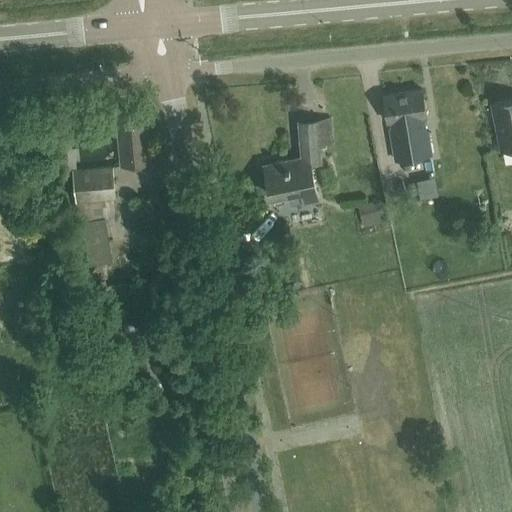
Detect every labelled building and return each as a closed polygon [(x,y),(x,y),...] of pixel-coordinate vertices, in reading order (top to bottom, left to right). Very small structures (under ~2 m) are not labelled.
[(396,158),(430,153),(427,133),(425,133),(422,116),(426,115),(422,89),(383,95),(387,121),(392,120),(394,128),(391,129),(396,158)] [(502,150),(511,147),(511,99),(493,103),(502,150)] [(121,164),(149,162),(146,127),(142,127),(140,111),(117,114),(121,164)] [(310,160),(320,158),(316,120),(299,121),(303,156),(264,164),(271,196),(289,192),(291,200),(317,195),(310,160)] [(376,188),(367,148),(350,152),(360,192),(376,188)] [(114,197),(112,165),(72,168),(74,200),(114,197)] [(377,371),(353,375),(359,406),(383,402),(377,371)]
